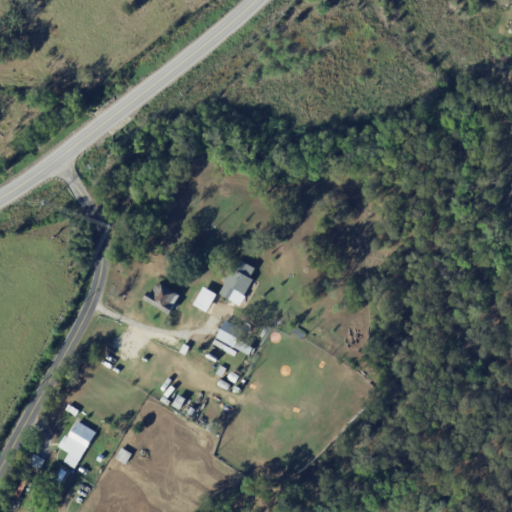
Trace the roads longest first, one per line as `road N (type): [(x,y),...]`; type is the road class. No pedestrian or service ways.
road 1 (residential): [(55,159),(95,224),(99,280),(0,462)]
road 2 (secondary): [(122,107),(254,0)]
road 3 (secondary): [(0,194),(100,124)]
